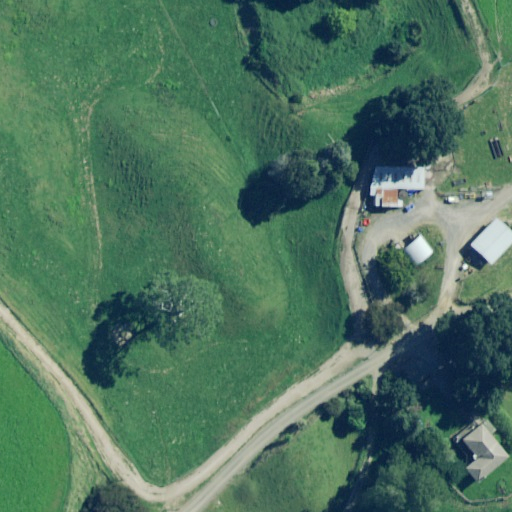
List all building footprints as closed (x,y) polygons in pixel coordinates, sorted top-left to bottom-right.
[(422,169),(369,166),(367,196),(372,196),(371,206),(401,208),(402,190),(421,191),(422,169)] [(511,238),(492,219),(466,247),(487,265),(511,238)] [(431,251),(418,235),(398,251),(411,267),(431,251)] [(429,373),(419,361),(402,374),(412,386),(429,373)] [(493,431),(482,419),(453,444),(457,449),(462,445),(470,454),(467,457),(471,461),(461,469),(474,484),(504,458),(486,437),(493,431)]
